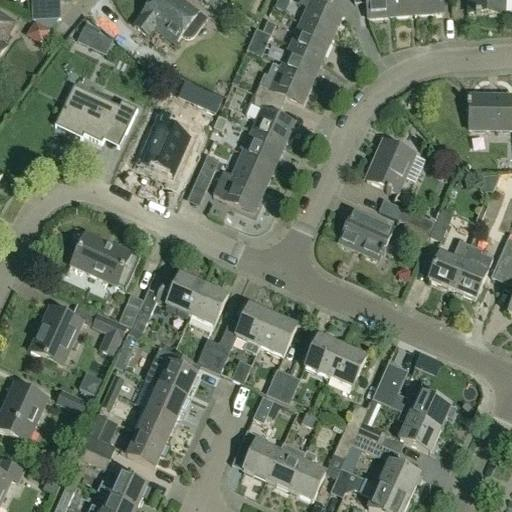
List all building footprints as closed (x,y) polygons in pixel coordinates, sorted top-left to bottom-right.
[(31,24),(60,22),(59,3),(46,4),(45,0),(38,0),(31,0),(31,5),(30,5),(31,24)] [(198,16),(174,0),(155,0),(133,29),(147,39),(150,36),(153,38),(155,36),(156,34),(174,47),(180,39),(183,41),(186,42),(190,42),(193,40),(206,22),(198,16)] [(174,0),(198,16),(210,0),(174,0)] [(300,26),(332,40),(342,17),(328,11),(332,0),(303,0),(310,3),(300,26)] [(393,20),(391,0),(353,0),(354,7),(366,6),(368,22),(393,20)] [(391,0),(393,20),(418,18),(416,0),(391,0)] [(440,0),(416,0),(418,18),(442,17),(440,0)] [(503,0),(469,0),(469,17),(488,18),(488,20),(497,20),(497,18),(502,18),(503,0)] [(0,47),(13,27),(0,18),(0,58),(5,50),(0,47)] [(262,35),(270,39),(275,28),(266,25),(262,35)] [(332,40),(300,26),(290,48),(322,62),(332,40)] [(29,37),(42,46),(50,34),(35,27),(29,37)] [(87,28),(77,49),(106,60),(112,46),(98,39),(100,35),(87,28)] [(270,39),(262,35),(257,47),(265,51),(270,39)] [(322,62),(290,48),(280,69),(312,84),(322,62)] [(259,88),(254,98),(281,109),(285,100),(302,107),(312,84),(280,69),(280,70),(272,67),(266,79),(274,82),(269,93),(259,88)] [(231,87),(237,89),(241,81),(235,78),(231,87)] [(55,135),(73,143),(83,148),(85,144),(102,152),(104,149),(120,156),(129,137),(139,114),(121,105),(119,111),(74,90),(55,129),(55,135)] [(281,109),(254,98),(245,119),(256,124),(251,135),(283,149),(293,126),(277,119),(281,109)] [(469,111),(468,133),(511,133),(511,114),(511,100),(469,100),(469,106),(467,106),(466,111),(469,111)] [(221,136),(226,124),(218,120),(213,132),(221,136)] [(195,146),(163,132),(143,174),(176,188),(195,146)] [(283,149),(251,135),(241,157),(273,171),(283,149)] [(374,160),(362,192),(397,205),(415,161),(379,148),(374,160)] [(241,157),(231,179),(231,180),(263,194),(273,171),(241,157)] [(206,159),(203,167),(215,173),(218,165),(206,159)] [(203,167),(192,191),(204,196),(215,173),(203,167)] [(231,180),(231,179),(222,175),(212,199),(221,203),(253,217),(263,194),(231,180)] [(429,240),(435,227),(403,213),(397,225),(404,228),(429,240)] [(435,227),(429,240),(428,241),(440,246),(452,219),(441,213),(435,227)] [(479,231),(487,234),(494,218),(486,214),(479,231)] [(338,246),(378,264),(391,234),(351,216),(338,246)] [(429,240),(404,228),(398,240),(423,251),(427,241),(428,241),(429,240)] [(138,262),(84,238),(70,269),(123,294),(124,295),(139,262),(138,262)] [(503,286),(511,264),(511,239),(509,238),(490,281),(503,286)] [(451,294),(470,250),(458,245),(451,263),(439,258),(428,284),(451,294)] [(470,250),(451,294),(475,304),(486,278),(474,272),(481,255),(470,250)] [(511,264),(503,286),(511,290),(511,264)] [(165,310),(189,321),(203,290),(188,283),(189,281),(181,276),(175,288),(165,283),(159,297),(155,306),(165,310)] [(218,296),(203,290),(189,321),(213,331),(227,298),(219,294),(218,296)] [(130,299),(118,326),(127,331),(130,332),(142,305),(130,299)] [(218,348),(207,373),(219,378),(235,341),(245,346),(242,353),(255,359),(258,352),(259,352),(272,321),(257,314),(258,311),(250,308),(240,329),(229,324),(218,349),(218,348)] [(127,331),(118,326),(97,317),(97,318),(76,309),(71,322),(91,330),(90,332),(105,338),(98,354),(114,361),(127,331)] [(30,356),(60,370),(80,326),(50,312),(30,356)] [(127,339),(139,344),(150,319),(138,313),(130,332),(127,339)] [(286,327),(272,321),(259,352),(282,362),(297,329),(288,325),(286,327)] [(328,383),(342,352),(327,345),(328,342),(319,338),(304,372),(328,383)] [(139,344),(127,339),(122,351),(153,364),(143,385),(158,391),(157,392),(186,404),(197,380),(155,362),(159,353),(139,344)] [(207,373),(218,348),(206,343),(196,369),(207,373)] [(357,358),(342,352),(328,383),(352,393),(366,359),(358,356),(357,358)] [(238,365),(231,384),(243,389),(250,370),(238,365)] [(387,370),(371,405),(390,413),(396,400),(406,378),(387,370)] [(277,404),(288,379),(276,374),(265,399),(277,404)] [(299,384),(288,379),(277,404),(294,412),(296,407),(290,405),(299,384)] [(114,380),(106,397),(116,401),(123,385),(114,380)] [(0,435),(25,447),(45,403),(15,389),(0,421),(0,435)] [(55,408),(84,421),(91,408),(82,404),(84,397),(72,392),(69,398),(61,394),(55,408)] [(157,392),(147,415),(175,427),(186,404),(157,392)] [(116,401),(106,397),(100,411),(110,415),(116,401)] [(396,415),(440,434),(446,420),(449,421),(453,412),(419,397),(414,409),(401,403),(396,415)] [(262,428),(272,407),(261,402),(252,423),(262,428)] [(356,439),(361,428),(367,414),(355,409),(344,433),(356,439)] [(147,415),(137,437),(165,450),(175,427),(147,415)] [(300,428),(315,434),(321,422),(306,415),(300,428)] [(405,428),(398,444),(403,446),(432,459),(436,450),(433,449),(440,434),(396,415),(400,417),(397,425),(405,428)] [(87,440),(82,452),(109,464),(115,451),(97,444),(101,435),(108,438),(114,425),(96,418),(87,440)] [(385,438),(361,428),(356,439),(381,449),(385,438)] [(356,439),(344,433),(323,481),(334,486),(340,473),(341,474),(345,464),(351,450),(356,439)] [(266,486),(283,447),(282,447),(278,457),(265,451),(268,445),(247,435),(240,449),(252,454),(242,476),(266,486)] [(165,450),(137,437),(131,450),(124,447),(119,457),(127,460),(126,461),(154,474),(165,450)] [(375,461),(381,449),(356,439),(351,450),(362,455),(375,461)] [(283,447),(266,486),(289,496),(307,455),(306,454),(304,457),(283,447)] [(351,450),(345,464),(356,469),(362,455),(351,450)] [(66,481),(65,483),(77,489),(87,468),(104,475),(109,464),(82,452),(78,463),(76,462),(67,482),(66,481)] [(307,455),(289,496),(311,506),(324,477),(311,471),(317,460),(307,455)] [(18,486),(23,476),(1,465),(0,466),(0,506),(11,483),(18,486)] [(421,481),(393,469),(388,467),(378,490),(408,504),(415,489),(418,490),(421,481)] [(340,473),(334,486),(330,497),(341,503),(344,498),(353,494),(359,496),(372,502),(367,511),(404,511),(408,504),(378,490),(377,490),(341,474),(340,473)] [(108,502),(130,511),(137,511),(147,491),(118,478),(113,491),(105,488),(100,498),(108,501),(108,502)] [(53,499),(58,486),(46,481),(41,495),(53,499)] [(77,489),(65,483),(62,491),(64,492),(57,508),(66,511),(72,496),(74,497),(77,489)] [(130,511),(108,502),(103,511),(130,511)]
